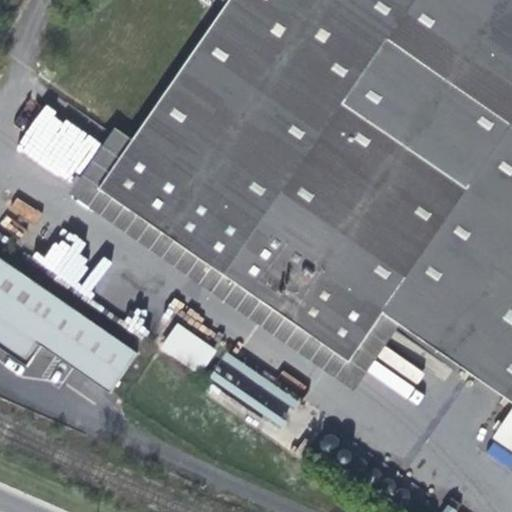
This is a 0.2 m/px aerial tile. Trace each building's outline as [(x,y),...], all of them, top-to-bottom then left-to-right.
[(511,0),(252,0),(143,154),(107,206),(361,384),(396,333),(407,340),(511,410),(511,0)] [(127,143),(91,195),(107,206),(143,154),(127,143)] [(91,195),(83,207),(363,405),(372,391),(407,340),(396,333),(361,384),(107,206),(91,195)] [(14,197),(6,211),(31,225),(39,211),(14,197)] [(66,228),(41,264),(84,295),(101,271),(78,254),(86,243),(66,228)] [(0,264),(0,351),(45,382),(55,365),(123,411),(152,370),(0,264)] [(174,323),(159,351),(202,374),(217,346),(174,323)] [(410,351),(404,359),(445,387),(451,379),(410,351)] [(214,374),(255,399),(252,404),(281,421),(294,399),(224,356),(214,374)]
